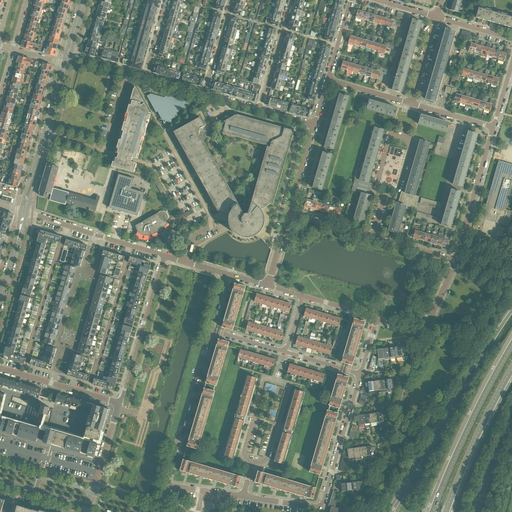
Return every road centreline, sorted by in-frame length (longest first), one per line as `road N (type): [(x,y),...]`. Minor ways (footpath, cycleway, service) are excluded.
road 1 (primary): [(511,310),(392,511)]
road 2 (residential): [(360,373),(321,504),(243,496)]
road 3 (residential): [(209,491),(164,482),(210,325)]
road 4 (primary): [(511,343),(432,511)]
road 5 (primary): [(445,511),(511,369)]
road 6 (residential): [(164,255),(119,403)]
road 7 (secondary): [(24,212),(65,64)]
road 8 (residential): [(384,197),(398,189),(407,138),(389,137),(375,184),(380,195)]
road 9 (residential): [(24,212),(164,255)]
road 10 (residential): [(454,260),(493,127)]
road 11 (residential): [(51,136),(102,151),(125,71)]
road 12 (residential): [(119,403),(0,368)]
